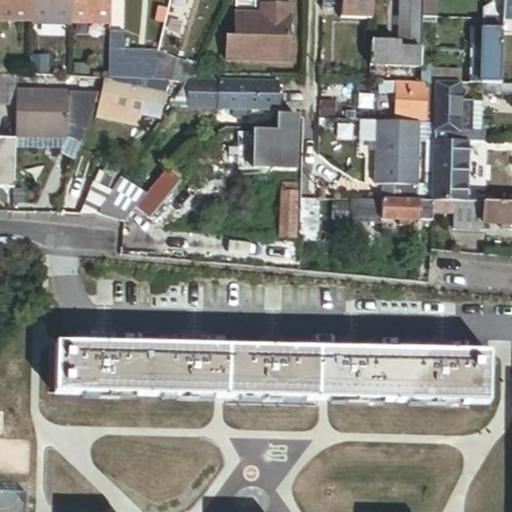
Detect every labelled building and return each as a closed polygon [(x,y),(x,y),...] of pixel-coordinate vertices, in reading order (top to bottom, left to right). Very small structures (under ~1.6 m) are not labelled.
[(29,0),(0,0),(0,24),(29,24),(29,0)] [(29,0),(29,24),(29,27),(69,26),(68,0),(29,0)] [(68,0),(69,26),(108,26),(107,0),(68,0)] [(370,19),(369,0),(340,0),(340,19),(370,19)] [(398,0),(398,44),(415,45),(415,0),(398,0)] [(436,0),(420,0),(419,17),(436,18),(436,0)] [(511,0),(500,0),(500,11),(500,30),(500,37),(511,37),(511,0)] [(225,63),(289,64),(290,7),(260,6),(260,15),(235,15),(235,38),(226,38),(225,63)] [(500,30),(500,11),(489,11),(489,30),(500,30)] [(480,30),(470,30),(469,84),(479,85),(480,30)] [(500,30),(489,30),(480,30),(479,85),(485,85),(499,85),(500,37),(500,30)] [(122,34),(107,34),(106,80),(153,81),(158,55),(122,55),(122,34)] [(398,44),(369,44),(369,68),(417,68),(418,45),(415,45),(398,44)] [(41,66),(31,65),(31,77),(41,77),(41,66)] [(85,66),(71,65),(70,75),(84,76),(85,66)] [(462,84),(462,72),(435,72),(435,66),(419,66),(419,83),(427,83),(433,84),(462,84)] [(13,92),(13,75),(0,74),(0,104),(13,105),(13,92)] [(64,92),(13,92),(13,105),(13,140),(13,150),(64,150),(77,155),(102,79),(65,78),(64,92)] [(105,80),(103,84),(160,100),(165,82),(153,81),(106,80),(105,80)] [(425,111),(427,83),(419,83),(377,82),(376,96),(394,97),(392,123),(417,123),(424,124),(425,111)] [(433,112),(433,85),(433,84),(427,83),(425,111),(433,112)] [(160,100),(103,84),(97,105),(137,116),(154,121),(160,101),(160,100)] [(277,112),(277,86),(191,85),(191,110),(232,111),(232,120),(244,120),(244,111),(277,112)] [(459,86),(433,85),(433,112),(433,133),(448,133),(458,133),(458,116),(458,104),(459,86)] [(485,97),(511,97),(511,85),(499,85),(485,85),(485,97)] [(333,103),(319,103),(318,120),(333,121),(333,103)] [(458,133),(458,143),(484,143),(485,134),(481,134),(482,104),(464,104),(464,117),(458,116),(458,133)] [(97,105),(94,118),(133,129),(137,116),(97,105)] [(302,171),(303,120),(276,119),(276,129),(256,129),(256,170),(302,171)] [(415,203),(417,123),(392,123),(375,122),(374,186),(379,186),(378,202),(383,202),(415,203)] [(433,143),(448,144),(448,142),(448,133),(433,133),(433,143)] [(448,133),(448,142),(458,143),(458,133),(448,133)] [(13,150),(13,140),(0,139),(0,188),(13,189),(13,150)] [(455,146),(433,146),(432,204),(454,204),(455,146)] [(177,181),(164,172),(147,196),(141,204),(154,213),(177,181)] [(98,176),(83,215),(98,215),(107,201),(118,185),(98,176)] [(135,189),(122,180),(118,185),(107,201),(121,210),(135,189)] [(297,186),(282,186),(281,239),(296,239),(297,186)] [(147,196),(135,189),(121,210),(107,201),(98,215),(98,216),(125,224),(141,204),(147,196)] [(302,201),(302,244),(319,244),(319,201),(302,201)] [(331,201),(330,224),(382,225),(382,221),(383,202),(378,202),(331,201)] [(415,203),(383,202),(382,221),(401,222),(409,222),(424,222),(425,203),(415,203)] [(483,225),(511,225),(511,205),(454,204),(432,204),(432,215),(455,216),(454,232),(483,232),(483,225)] [(265,222),(251,221),(250,236),(264,236),(265,222)] [(36,275),(37,256),(25,255),(24,274),(36,275)] [(488,355),(53,346),(52,395),(487,404),(488,355)]
